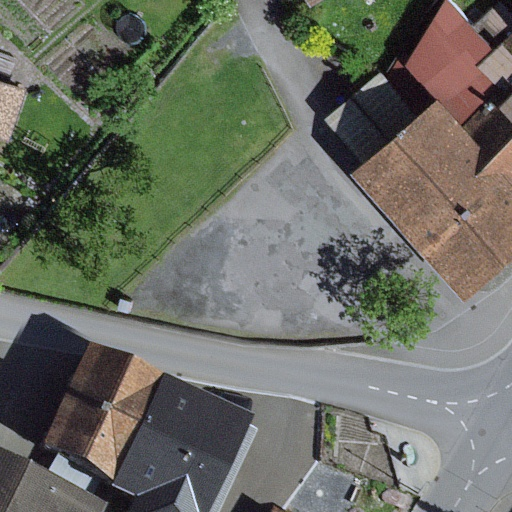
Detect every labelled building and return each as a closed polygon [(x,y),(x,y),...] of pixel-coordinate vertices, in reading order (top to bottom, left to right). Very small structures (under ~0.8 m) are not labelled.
[(487,59),(501,45),(457,0),(448,0),(397,85),(421,113),(444,92),(471,120),(507,79),(487,59)] [(507,79),(471,120),(511,164),(511,33),(501,45),(487,59),(507,79)] [(329,115),(369,160),(421,113),(397,85),(382,68),(329,115)] [(0,76),(0,132),(12,136),(27,85),(0,76)] [(369,160),(361,168),(474,291),(511,256),(511,164),(471,120),(444,92),(421,113),(369,160)] [(107,485),(157,379),(86,346),(36,452),(107,485)] [(205,511),(248,421),(157,379),(107,485),(132,499),(126,511),(205,511)] [(100,511),(103,507),(0,458),(0,511),(100,511)]
